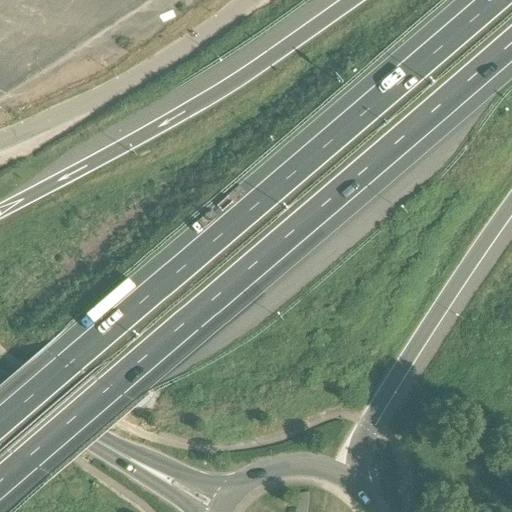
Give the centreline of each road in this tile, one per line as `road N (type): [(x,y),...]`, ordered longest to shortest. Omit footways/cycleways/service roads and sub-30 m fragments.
road 1 (motorway): [(0,490),(511,51)]
road 2 (motorway): [(486,0),(0,415)]
road 3 (motorway): [(353,0),(276,55),(0,211)]
road 4 (motorway): [(356,485),(366,425),(396,372),(511,213)]
road 5 (unclassified): [(213,0),(0,140)]
road 6 (secondary): [(146,467),(0,386)]
road 7 (secondary): [(356,485),(298,464),(264,471),(233,492)]
